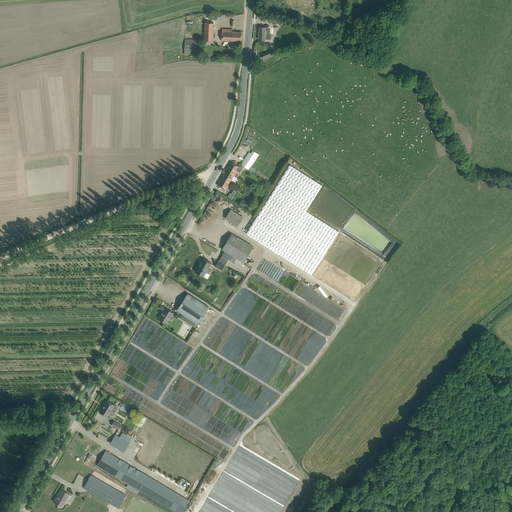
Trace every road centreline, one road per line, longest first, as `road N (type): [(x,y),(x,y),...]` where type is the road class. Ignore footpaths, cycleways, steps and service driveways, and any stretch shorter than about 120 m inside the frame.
road 1 (tertiary): [(18,511),(232,142),(251,0)]
road 2 (track): [(0,257),(200,175),(211,178)]
